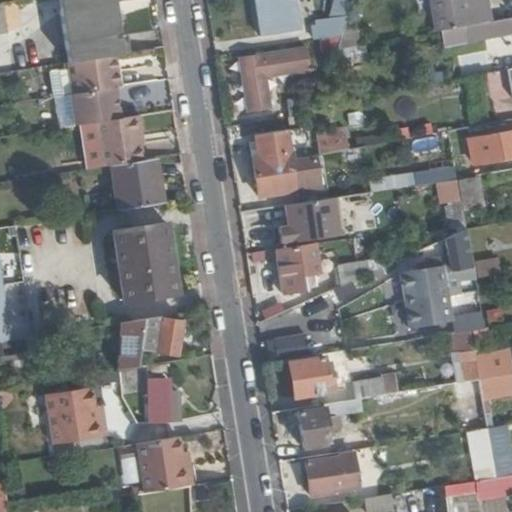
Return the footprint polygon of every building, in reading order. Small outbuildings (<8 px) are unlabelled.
[(116,0),(60,0),(71,61),(115,54),(125,52),(116,0)] [(254,0),(260,36),(301,30),(296,0),(254,0)] [(314,27),(315,40),(320,40),(342,36),(352,0),(337,0),(334,20),(318,22),(319,27),(314,27)] [(371,46),(365,0),(352,0),(342,36),(337,53),(371,46)] [(428,0),(435,34),(470,27),(465,3),(479,1),(480,8),(489,6),(488,0),(428,0)] [(511,19),(483,25),(485,36),(511,31),(511,19)] [(337,53),(342,36),(320,40),(322,55),(337,53)] [(490,57),(507,53),(504,36),(486,40),(490,57)] [(308,50),(240,59),(248,111),(270,108),(265,77),(311,71),(308,50)] [(115,54),(71,61),(68,62),(68,68),(71,93),(75,125),(98,121),(122,117),(118,84),(119,83),(115,54)] [(71,93),(68,68),(53,70),(56,95),(71,93)] [(489,76),(494,102),(509,99),(504,73),(489,76)] [(287,102),(289,118),(315,114),(318,106),(322,96),(287,102)] [(105,165),(113,164),(147,159),(140,114),(122,117),(98,121),(105,165)] [(319,154),(348,149),(345,125),(316,130),(319,154)] [(448,129),(456,181),(470,178),(462,126),(448,129)] [(511,130),(465,138),(470,168),(511,160),(511,130)] [(293,162),(289,139),(259,143),(251,145),(259,196),(320,188),(316,159),(311,160),(293,162)] [(120,207),(164,200),(158,157),(147,159),(113,164),(120,207)] [(433,182),(455,179),(453,166),(431,170),(433,182)] [(416,171),(369,180),(371,193),(419,184),(416,171)] [(470,178),(456,181),(460,206),(461,210),(484,207),(480,176),(470,178)] [(333,197),(280,204),(285,242),(338,234),(333,197)] [(445,209),(449,238),(464,231),(461,210),(460,206),(445,209)] [(125,301),(179,292),(166,220),(113,229),(125,301)] [(473,282),(465,238),(462,239),(437,250),(440,274),(399,280),(408,336),(450,328),(444,288),(473,282)] [(276,250),(282,294),(305,291),(314,286),(312,272),(317,271),(313,244),(276,250)] [(479,279),(502,274),(498,257),(475,262),(479,279)] [(332,269),(339,287),(363,276),(358,265),(332,269)] [(263,304),(262,317),(282,318),(282,304),(263,304)] [(172,320),(185,321),(193,322),(194,310),(173,314),(172,320)] [(176,361),(179,360),(185,321),(172,320),(173,314),(115,323),(114,370),(140,366),(141,354),(176,361)] [(475,363),(479,388),(482,408),(511,402),(511,368),(510,356),(475,363)] [(344,358),(321,362),(321,365),(289,370),(295,407),(327,401),(327,393),(349,388),(344,358)] [(357,391),(359,407),(399,400),(396,384),(357,391)] [(149,431),(177,432),(178,403),(169,402),(170,389),(150,388),(149,431)] [(475,438),(487,436),(482,408),(479,388),(467,390),(472,418),(463,420),(465,439),(475,438)] [(86,396),(40,403),(47,453),(101,444),(98,429),(91,430),(89,416),(86,396)] [(356,407),(322,412),(322,416),(296,420),(302,457),(323,453),(322,443),(326,442),(324,423),(338,421),(358,418),(356,407)] [(96,415),(89,416),(91,430),(98,429),(96,415)] [(338,421),(324,423),(326,442),(335,441),(334,436),(339,435),(338,421)] [(345,447),(374,444),(372,428),(343,431),(345,447)] [(483,488),(495,486),(511,482),(504,433),(487,436),(475,438),(483,488)] [(136,452),(142,502),(188,495),(192,494),(188,471),(187,472),(182,473),(178,445),(136,452)] [(352,459),(338,461),(339,465),(305,471),(310,505),(334,501),(334,498),(358,494),(352,459)] [(482,488),(477,489),(478,499),(479,503),(511,497),(511,483),(511,484),(511,482),(495,486),(483,488),(482,488)] [(361,493),(363,507),(391,503),(392,511),(444,511),(443,505),(442,495),(440,495),(404,501),(402,486),(361,493)] [(477,489),(442,495),(443,505),(478,499),(477,489)]
